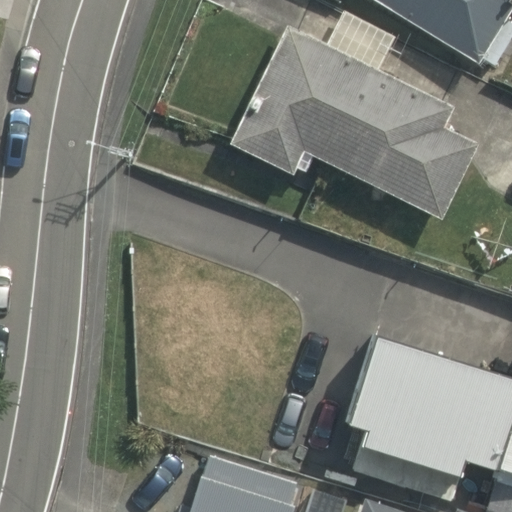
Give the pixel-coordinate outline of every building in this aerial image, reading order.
[(388,32),(321,0),(301,0),(229,154),(292,184),(304,160),(433,222),(467,150),(430,132),(453,83),(381,48),(388,32)] [(511,0),(369,0),(474,67),(478,61),(488,67),(510,33),(495,24),(510,1),(511,2),(511,0)] [(511,377),(366,328),(333,426),(353,433),(346,455),(449,490),(460,458),(511,475),(511,377)] [(269,511),(191,487),(183,511),(269,511)] [(392,511),(359,499),(354,511),(392,511)]
